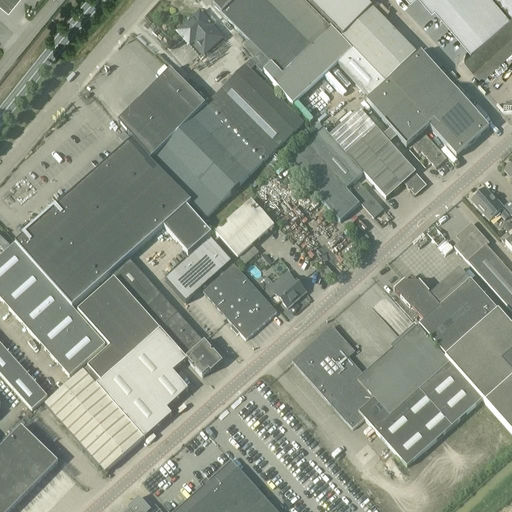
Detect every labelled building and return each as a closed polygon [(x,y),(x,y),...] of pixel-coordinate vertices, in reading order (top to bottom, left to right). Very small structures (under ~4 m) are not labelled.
[(292,107),(337,65),(352,51),(341,40),(340,41),(299,0),(218,0),(212,6),(221,16),(271,66),(263,73),(292,107)] [(363,0),(304,0),(343,38),(372,9),(363,0)] [(497,0),(424,0),(431,8),(435,6),(470,48),(471,48),(470,48),(510,15),(510,14),(497,0)] [(511,0),(502,0),(511,11),(511,0)] [(389,16),(381,7),(376,12),(384,20),(389,16)] [(374,10),(341,40),(352,51),(385,85),(394,76),(416,56),(374,10)] [(190,49),(195,45),(204,55),(221,40),(199,14),(177,34),(190,49)] [(482,79),(511,51),(511,16),(464,60),(482,79)] [(385,85),(352,51),(337,65),(368,101),(365,103),(406,149),(428,129),(455,160),(489,132),(422,56),(395,78),(394,76),(385,85)] [(503,104),(511,96),(511,58),(497,72),(495,70),(482,82),(503,104)] [(250,63),(205,108),(262,164),(284,143),(284,144),(303,125),(263,85),(267,81),(250,63)] [(206,221),(262,164),(205,108),(169,72),(154,88),(156,90),(133,112),(132,110),(117,125),(133,140),(153,160),(153,161),(191,203),(206,221)] [(451,79),(457,86),(461,83),(455,76),(451,79)] [(358,207),(348,195),(345,192),(363,176),(386,201),(403,186),(414,198),(425,188),(414,176),(415,175),(375,130),(346,157),(324,132),(287,164),(340,224),(358,207)] [(420,154),(435,171),(446,161),(425,137),(412,149),(418,155),(420,154)] [(49,288),(67,308),(70,311),(163,228),(188,256),(211,236),(186,208),(191,204),(150,163),(153,161),(153,160),(133,140),(56,209),(55,208),(53,210),(54,210),(24,237),(23,236),(22,238),(15,245),(13,247),(31,267),(49,288)] [(359,185),(348,195),(358,207),(360,206),(373,221),(383,212),(359,185)] [(511,215),(505,209),(503,211),(497,203),(496,204),(484,191),(471,203),(489,223),(498,215),(503,221),(511,215)] [(273,229),(251,203),(214,236),(243,269),(258,255),(252,248),(273,229)] [(459,244),(453,249),(511,315),(511,277),(486,248),(489,246),(471,226),(455,240),(459,244)] [(0,234),(0,244),(4,248),(9,243),(0,234)] [(504,245),(511,254),(511,237),(511,239),(506,234),(500,240),(504,245)] [(0,295),(31,267),(13,247),(0,258),(0,295)] [(77,313),(109,349),(108,350),(87,369),(87,370),(83,374),(143,441),(143,442),(170,418),(171,417),(166,411),(187,392),(172,375),(186,362),(201,379),(220,363),(129,262),(111,278),(113,280),(77,313)] [(275,315),(231,265),(201,292),(245,342),(275,315)] [(49,288),(31,267),(0,295),(0,303),(14,319),(49,288)] [(283,288),(278,282),(265,294),(270,300),(274,297),(288,311),(300,300),(298,298),(303,293),(292,280),(283,288)] [(419,328),(446,359),(444,360),(449,366),(482,402),(480,404),(511,439),(511,380),(499,366),(511,353),(511,330),(470,283),(439,310),(427,296),(429,295),(419,284),(404,283),(393,292),(400,300),(400,301),(409,312),(411,311),(423,325),(419,328)] [(67,308),(49,288),(14,319),(32,339),(67,308)] [(67,308),(32,339),(50,360),(85,328),(70,311),(67,308)] [(103,348),(85,328),(50,360),(67,380),(103,348)] [(356,383),(363,377),(348,360),(355,354),(331,328),(291,364),(346,426),(373,402),(356,383)] [(356,383),(373,402),(389,420),(449,366),(444,360),(444,361),(416,330),(363,377),(356,383)] [(0,368),(11,359),(0,345),(0,368)] [(0,376),(14,392),(29,379),(11,359),(0,368),(0,376)] [(406,470),(480,404),(482,402),(449,366),(389,420),(373,402),(346,426),(352,432),(363,422),(406,470)] [(143,441),(83,374),(45,407),(105,475),(143,441)] [(29,379),(14,392),(32,412),(47,399),(29,379)] [(282,477),(299,497),(324,490),(328,493),(327,495),(322,492),(323,497),(327,499),(326,501),(332,505),(335,501),(332,501),(326,498),(331,497),(330,495),(336,499),(338,506),(348,504),(339,498),(351,494),(348,491),(355,489),(356,488),(306,427),(309,442),(301,449),(301,451),(289,455),(291,463),(278,467),(285,475),(282,477)] [(0,450),(0,511),(10,511),(58,465),(21,429),(0,450)] [(273,511),(237,471),(231,464),(176,511),(273,511)] [(159,511),(155,506),(149,511),(139,499),(127,509),(129,511),(159,511)]
